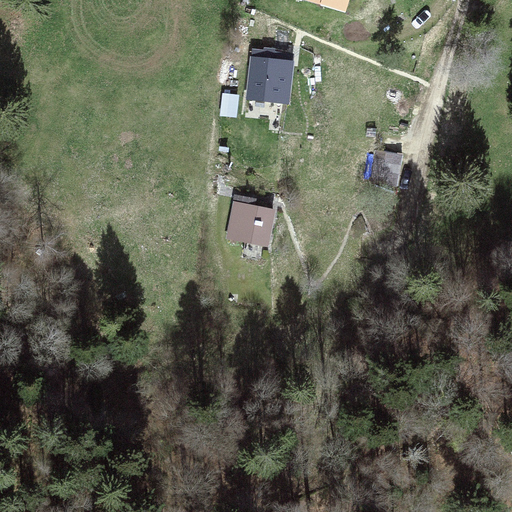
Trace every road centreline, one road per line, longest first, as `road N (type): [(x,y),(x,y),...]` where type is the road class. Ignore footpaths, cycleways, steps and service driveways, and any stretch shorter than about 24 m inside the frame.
road 1 (track): [(377,270),(465,0)]
road 2 (track): [(447,0),(402,37),(353,42),(271,22)]
